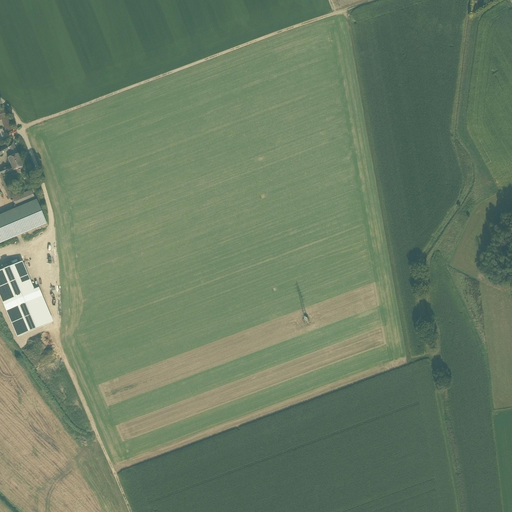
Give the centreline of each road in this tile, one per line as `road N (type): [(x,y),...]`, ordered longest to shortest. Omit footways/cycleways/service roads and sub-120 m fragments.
road 1 (track): [(0,104),(20,132),(54,222),(41,252),(60,346),(130,511)]
road 2 (track): [(0,141),(382,0)]
